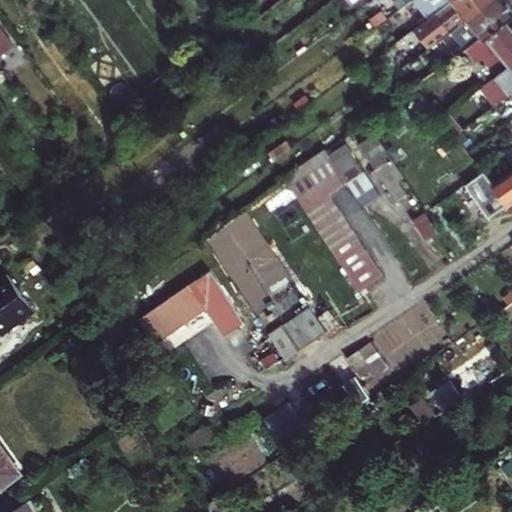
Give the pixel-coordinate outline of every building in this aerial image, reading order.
[(395,0),(394,1),(401,10),(413,1),(414,0),(395,0)] [(414,0),(413,1),(428,20),(437,13),(453,0),(414,0)] [(428,20),(415,30),(430,49),(436,44),(438,42),(447,35),(452,31),(491,0),(453,0),(437,13),(428,20)] [(491,0),(452,31),(466,50),(483,38),(485,40),(507,22),(511,16),(511,9),(508,4),(504,0),(491,0)] [(370,20),(377,29),(389,20),(382,11),(375,16),(370,20)] [(466,50),(475,62),(482,57),(484,61),(497,51),(510,67),(511,64),(511,28),(507,22),(485,40),(483,38),(466,50)] [(436,44),(450,62),(466,50),(452,31),(447,35),(438,42),(436,44)] [(511,64),(510,67),(480,90),(493,107),(495,106),(509,94),(511,92),(511,64)] [(493,107),(507,124),(511,119),(511,92),(509,94),(495,106),(493,107)] [(439,123),(453,140),(464,131),(451,114),(439,123)] [(220,128),(203,140),(213,152),(229,140),(220,128)] [(370,136),(357,146),(382,182),(379,184),(382,189),(385,187),(396,203),(406,196),(397,182),(400,180),(370,136)] [(342,184),(357,207),(375,195),(340,143),(323,155),(342,184)] [(187,156),(194,166),(206,157),(199,148),(187,156)] [(323,155),(283,185),(357,294),(386,276),(331,190),(342,184),(323,155)] [(511,174),(493,189),(502,201),(507,208),(511,204),(511,174)] [(507,208),(502,201),(493,189),(481,175),(453,197),(479,229),(507,208)] [(409,222),(424,243),(437,234),(422,213),(409,222)] [(20,249),(29,261),(40,253),(31,241),(20,249)] [(184,287),(135,321),(151,346),(201,312),(184,287)] [(0,290),(0,345),(29,326),(3,288),(0,290)] [(265,338),(282,363),(324,335),(306,309),(265,338)] [(315,319),(325,334),(336,327),(326,312),(315,319)] [(384,372),(367,347),(346,362),(358,381),(368,375),(372,379),(384,372)] [(267,353),(256,360),(263,369),(273,362),(267,353)] [(339,388),(353,409),(367,399),(352,378),(339,388)] [(464,398),(450,378),(430,391),(444,412),(464,398)] [(422,398),(409,407),(422,426),(435,417),(422,398)] [(292,406),(312,436),(321,430),(301,400),(292,406)] [(266,420),(288,452),(312,436),(292,406),(290,403),(266,420)] [(209,433),(201,421),(176,437),(184,449),(209,433)] [(0,497),(14,487),(0,468),(0,497)]
